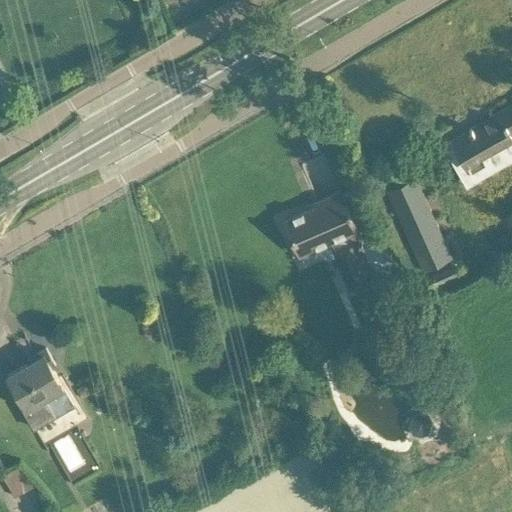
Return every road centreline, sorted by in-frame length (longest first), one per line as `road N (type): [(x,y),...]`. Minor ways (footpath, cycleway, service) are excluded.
road 1 (residential): [(0,249),(428,0)]
road 2 (secondary): [(0,199),(343,0)]
road 3 (residential): [(0,151),(260,0)]
